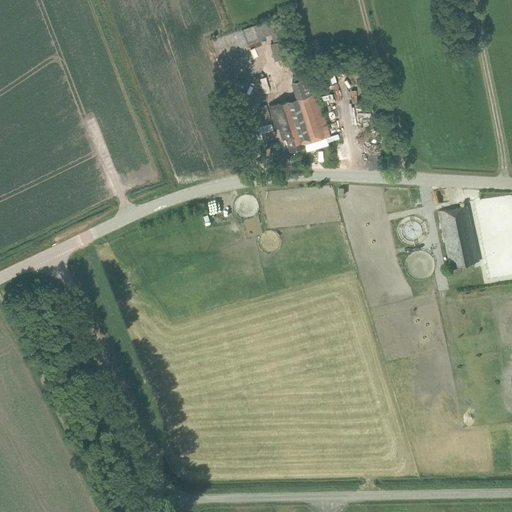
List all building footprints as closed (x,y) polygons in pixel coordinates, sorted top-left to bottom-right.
[(275,32),(270,33),(273,43),(282,40),(277,21),(272,22),(275,32)] [(263,86),(249,38),(220,46),(233,94),(263,86)] [(273,43),(270,44),(275,61),(289,57),(284,40),(282,40),(273,43)] [(313,68),(292,74),(294,80),(315,73),(313,68)] [(330,135),(317,92),(312,75),(294,81),(299,97),(290,100),(271,106),(278,129),(280,128),(283,139),(287,137),(290,150),(306,145),(305,143),(330,135)] [(259,120),(270,117),(266,104),(260,106),(260,108),(256,109),(259,120)] [(273,129),(272,123),(260,126),(262,132),(273,129)] [(275,130),(267,132),(269,138),(277,136),(275,130)] [(452,266),(479,260),(467,204),(438,211),(448,257),(450,257),(452,266)]
